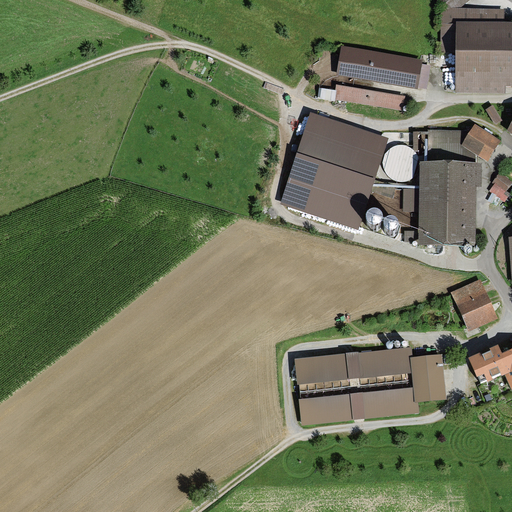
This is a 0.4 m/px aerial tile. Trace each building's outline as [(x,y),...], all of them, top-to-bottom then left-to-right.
[(442,0),(451,10),(464,0),(442,0)] [(451,10),(443,10),(442,52),(460,53),(459,91),(511,91),(511,27),(504,27),(504,11),(451,10)] [(423,61),(342,48),(337,78),(418,91),(418,89),(427,91),(431,67),(422,65),(423,61)] [(407,99),(338,87),(336,98),(405,109),(407,99)] [(495,106),(488,110),(496,122),(503,117),(495,106)] [(359,232),(389,141),(310,115),(295,161),(289,180),(287,185),(281,204),(280,206),(359,232)] [(424,164),(423,245),(477,246),(478,165),(487,165),(505,145),(479,127),(474,133),(396,130),(395,146),(419,147),(419,164),(424,164)] [(417,174),(419,168),(419,163),(417,156),(413,151),(407,148),(400,147),(394,149),(389,152),(386,156),(384,162),(384,163),(385,171),(387,176),(392,180),(397,183),(401,183),(404,183),(410,181),(415,177),(417,174)] [(505,199),(511,183),(511,178),(499,172),(489,192),(505,199)] [(479,282),(453,294),(472,336),(484,331),(481,323),(495,316),(479,282)] [(410,349),(298,361),(300,383),(414,370),(415,388),(300,400),(303,425),(418,413),(417,402),(446,399),(442,355),(411,358),(410,349)] [(499,350),(465,367),(475,387),(504,373),(511,390),(511,351),(501,356),(499,350)]
